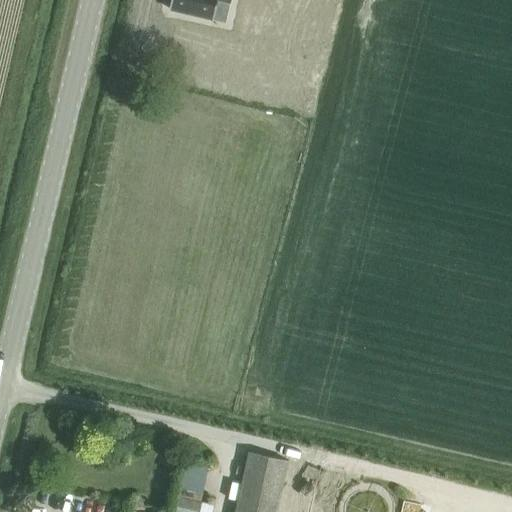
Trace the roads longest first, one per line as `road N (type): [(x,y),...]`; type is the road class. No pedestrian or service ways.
road 1 (unclassified): [(0,397),(92,0)]
road 2 (track): [(33,0),(0,144)]
